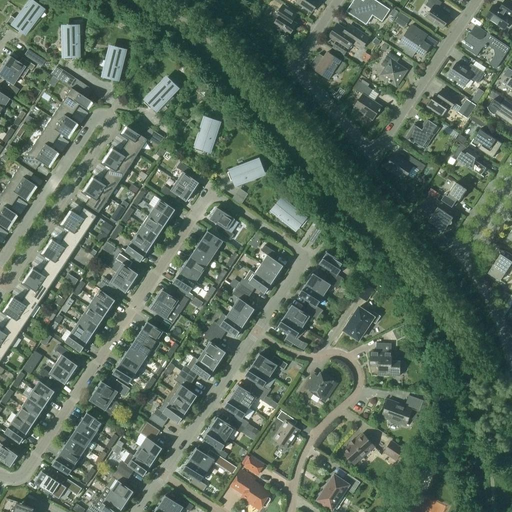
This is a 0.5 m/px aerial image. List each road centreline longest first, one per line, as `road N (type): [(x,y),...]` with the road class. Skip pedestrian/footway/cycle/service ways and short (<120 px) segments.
road 1 (residential): [(257,331),(301,270),(300,254),(223,199),(207,199),(24,471),(0,474)]
road 2 (residential): [(0,294),(108,127),(94,120),(0,262)]
road 3 (residential): [(290,511),(302,452),(356,392),(357,371),(342,356),(299,355),(257,331)]
road 4 (residential): [(345,124),(364,143),(380,143),(477,0)]
road 5 (residential): [(511,356),(463,249),(511,177)]
road 6 (residential): [(162,474),(257,331)]
road 7 (residential): [(345,124),(297,66),(337,0)]
